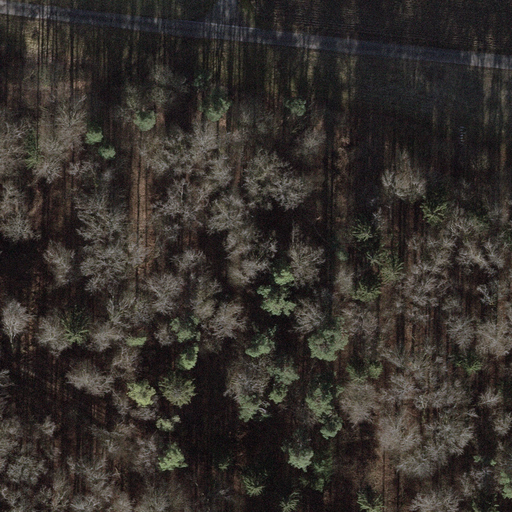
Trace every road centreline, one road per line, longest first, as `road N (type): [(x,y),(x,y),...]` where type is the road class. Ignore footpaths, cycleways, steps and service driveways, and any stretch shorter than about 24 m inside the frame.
road 1 (track): [(511,63),(0,2)]
road 2 (track): [(0,362),(295,511)]
road 3 (track): [(229,33),(153,74),(74,94),(0,93)]
